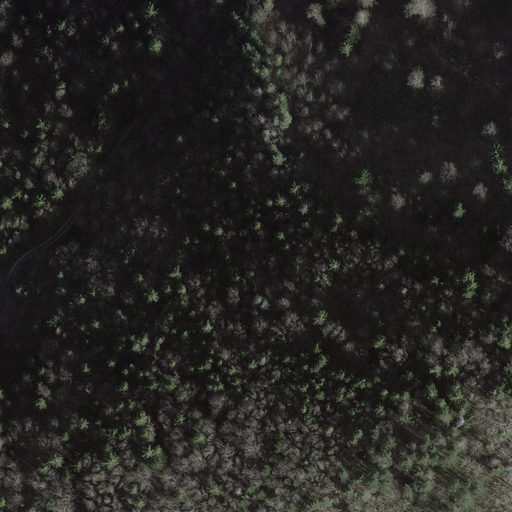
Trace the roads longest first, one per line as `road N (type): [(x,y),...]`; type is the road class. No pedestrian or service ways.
road 1 (track): [(0,324),(14,266),(64,229),(133,125),(242,0)]
road 2 (motorway): [(511,258),(305,511)]
road 3 (motorway): [(379,511),(511,354)]
